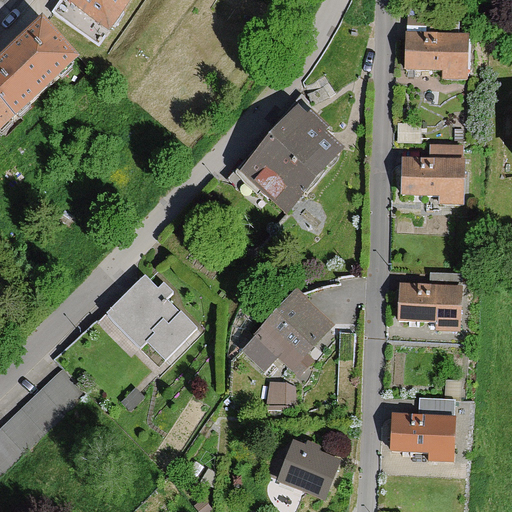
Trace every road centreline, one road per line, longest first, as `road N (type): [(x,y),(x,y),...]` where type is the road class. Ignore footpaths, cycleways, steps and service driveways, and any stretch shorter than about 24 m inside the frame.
road 1 (residential): [(0,383),(263,110),(337,0)]
road 2 (residential): [(367,511),(384,0)]
